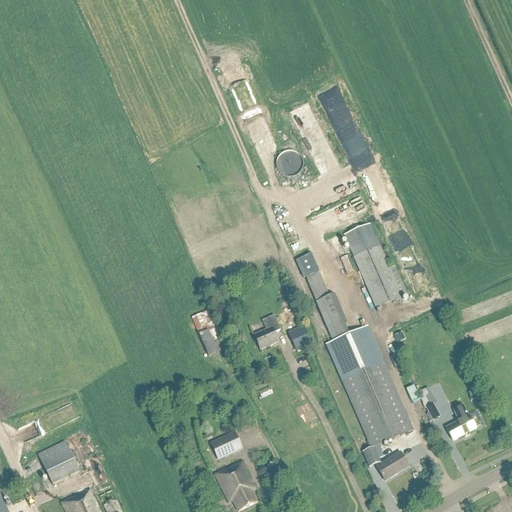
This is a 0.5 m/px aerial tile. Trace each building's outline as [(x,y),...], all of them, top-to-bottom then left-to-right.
[(339,83),(323,91),(355,160),(372,152),(339,83)] [(296,170),(303,157),(285,148),(276,164),(288,171),(290,167),(296,170)] [(368,173),(382,211),(397,206),(383,167),(368,173)] [(338,184),(337,181),(332,183),(335,191),(340,189),(341,193),(357,187),(354,179),(338,184)] [(318,206),(331,201),(330,196),(316,201),(318,206)] [(342,216),(367,207),(364,199),(339,208),(342,216)] [(389,220),(401,248),(413,243),(400,215),(389,220)] [(344,237),(376,311),(406,298),(394,267),(389,270),(370,226),(344,237)] [(325,241),(329,250),(337,247),(333,238),(325,241)] [(283,297),(286,305),(294,302),(291,294),(283,297)] [(190,320),(207,358),(227,350),(217,327),(215,328),(208,312),(190,320)] [(511,312),(499,317),(504,332),(511,329),(511,312)] [(274,334),(280,332),(274,317),(262,323),(266,332),(254,338),(260,352),(278,344),(274,334)] [(483,338),(502,332),(498,321),(480,327),(483,338)] [(367,328),(326,346),(371,450),(412,432),(367,328)] [(288,335),(296,353),(311,346),(303,329),(288,335)] [(395,343),(391,333),(382,337),(386,346),(395,343)] [(398,345),(405,341),(401,334),(394,337),(398,345)] [(231,340),(235,349),(246,344),(242,335),(231,340)] [(403,368),(398,356),(390,359),(395,371),(403,368)] [(19,391),(26,407),(77,384),(70,369),(19,391)] [(22,405),(22,397),(13,398),(13,406),(22,405)] [(56,408),(59,418),(81,410),(78,401),(56,408)] [(426,410),(432,422),(439,418),(433,406),(426,410)] [(453,413),(458,423),(446,430),(452,443),(475,431),(468,418),(462,408),(453,413)] [(234,434),(209,445),(218,463),(243,451),(234,434)] [(79,474),(64,443),(37,457),(52,487),(79,474)] [(369,469),(380,464),(374,449),(362,454),(369,469)] [(384,483),(408,468),(400,454),(376,469),(384,483)] [(255,491),(242,464),(214,476),(228,504),(232,502),(237,511),(240,511),(257,504),(252,493),(255,491)] [(411,486),(415,494),(428,488),(424,480),(411,486)] [(99,511),(90,491),(60,504),(64,511),(99,511)] [(120,511),(115,500),(103,506),(105,511),(120,511)]
